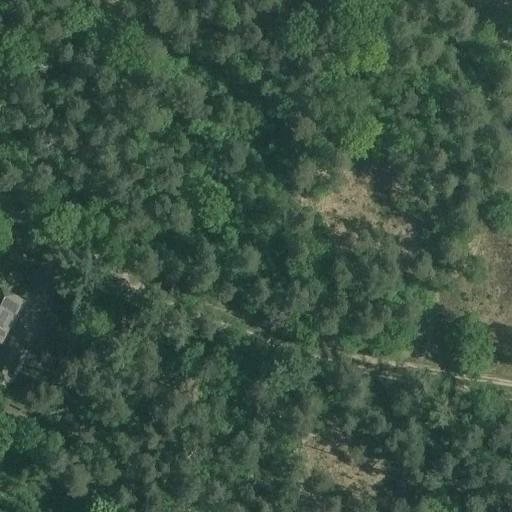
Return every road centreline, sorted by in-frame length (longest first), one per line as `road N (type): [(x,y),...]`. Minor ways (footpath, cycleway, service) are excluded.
road 1 (track): [(208,310),(309,350),(511,392)]
road 2 (residential): [(0,208),(208,310)]
